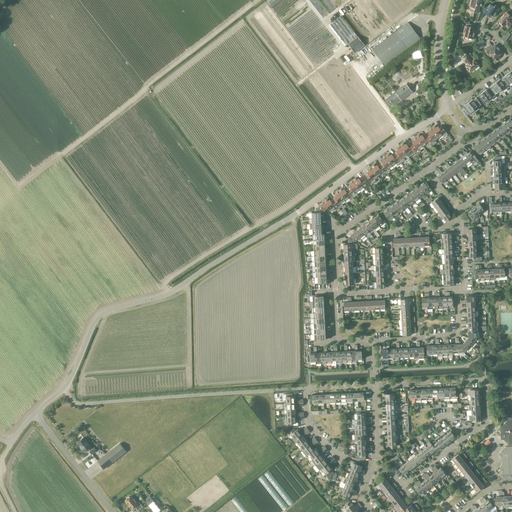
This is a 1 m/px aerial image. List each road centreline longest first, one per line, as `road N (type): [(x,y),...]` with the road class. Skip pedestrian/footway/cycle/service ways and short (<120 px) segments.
road 1 (unclassified): [(34,413),(68,382),(101,314),(170,293),(297,212)]
road 2 (track): [(0,163),(18,188),(257,0)]
road 3 (residential): [(403,485),(486,422),(485,383),(375,385)]
road 4 (residential): [(297,212),(447,107)]
road 5 (track): [(54,160),(160,296)]
road 6 (residential): [(334,293),(338,231),(427,170)]
road 7 (residential): [(390,291),(388,233),(442,228),(460,214)]
road 8 (residential): [(373,339),(455,335),(461,288)]
road 9 (unclassified): [(112,511),(34,413)]
